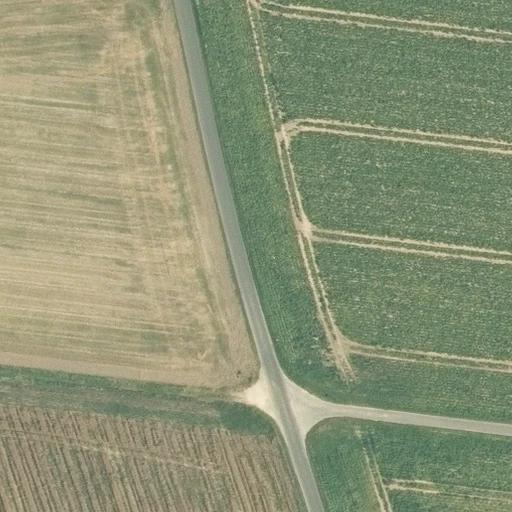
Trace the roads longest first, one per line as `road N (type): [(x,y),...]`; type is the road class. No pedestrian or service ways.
road 1 (unclassified): [(319,511),(279,401),(182,0)]
road 2 (track): [(0,368),(279,401)]
road 3 (track): [(511,429),(279,401)]
